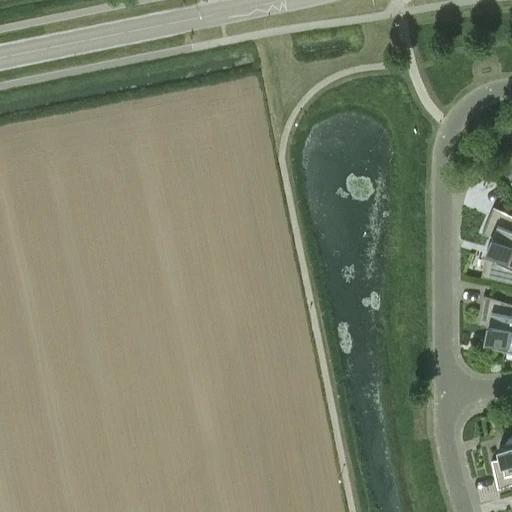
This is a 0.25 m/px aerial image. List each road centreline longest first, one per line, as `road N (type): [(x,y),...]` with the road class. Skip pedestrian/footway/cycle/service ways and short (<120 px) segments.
road 1 (residential): [(511,92),(465,109),(448,131),(439,170),(445,391)]
road 2 (secondary): [(0,58),(287,0)]
road 3 (residential): [(445,391),(463,511)]
